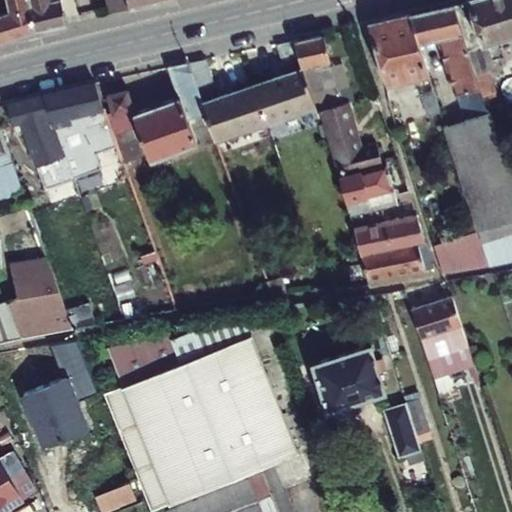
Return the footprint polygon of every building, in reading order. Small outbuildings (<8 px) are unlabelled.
[(1,0),(6,20),(30,14),(26,0),(1,0)] [(26,0),(30,14),(60,5),(58,0),(26,0)] [(98,0),(101,12),(121,8),(118,0),(98,0)] [(118,0),(121,8),(154,0),(118,0)] [(511,0),(481,0),(465,5),(480,50),(511,41),(511,0)] [(488,75),(480,50),(465,5),(454,9),(477,79),(488,75)] [(477,79),(454,9),(409,22),(418,48),(439,41),(458,99),(466,97),(477,132),(449,141),(481,236),(491,267),(511,262),(511,187),(485,105),(477,79)] [(373,30),(370,36),(389,94),(429,82),(418,48),(409,22),(373,30)] [(339,94),(322,41),(299,45),(319,110),(321,117),(344,110),(339,94)] [(283,49),(292,76),(257,87),(269,125),(319,110),(299,45),(283,49)] [(218,88),(210,62),(189,65),(209,121),(217,141),(269,125),(257,87),(219,100),(215,89),(218,88)] [(172,69),(184,101),(135,117),(153,169),(205,151),(196,126),(209,121),(189,65),(172,69)] [(496,102),(488,75),(477,79),(485,105),(496,102)] [(113,136),(95,86),(41,98),(59,154),(62,154),(66,162),(71,179),(89,172),(73,124),(87,120),(95,142),(113,136)] [(361,105),(356,89),(339,94),(344,110),(347,109),(361,105)] [(113,117),(133,112),(127,93),(108,98),(113,117)] [(59,154),(41,98),(5,106),(12,128),(32,123),(35,132),(23,136),(36,172),(66,162),(62,154),(59,154)] [(361,152),(347,109),(344,110),(321,117),(339,179),(383,166),(377,147),(361,152)] [(0,169),(16,165),(12,156),(0,119),(0,169)] [(12,156),(16,165),(25,192),(34,189),(21,153),(12,156)] [(400,207),(385,165),(383,166),(339,179),(351,219),(400,207)] [(0,307),(0,343),(73,328),(29,204),(0,215),(0,245),(5,244),(22,301),(0,307)] [(423,241),(414,215),(354,229),(362,255),(423,241)] [(435,246),(444,275),(491,267),(481,236),(435,246)] [(370,280),(431,264),(423,241),(362,255),(370,280)] [(511,273),(498,277),(511,335),(511,273)] [(447,295),(406,308),(421,357),(435,352),(427,327),(441,323),(449,348),(463,343),(447,295)] [(144,511),(158,511),(164,510),(164,511),(257,511),(243,478),(290,459),(242,340),(98,397),(144,511)] [(366,342),(307,361),(323,409),(382,390),(366,342)] [(380,408),(395,455),(416,448),(401,401),(380,408)] [(0,511),(20,500),(0,466),(0,511)] [(101,511),(103,511),(137,499),(129,480),(94,494),(101,511)]
